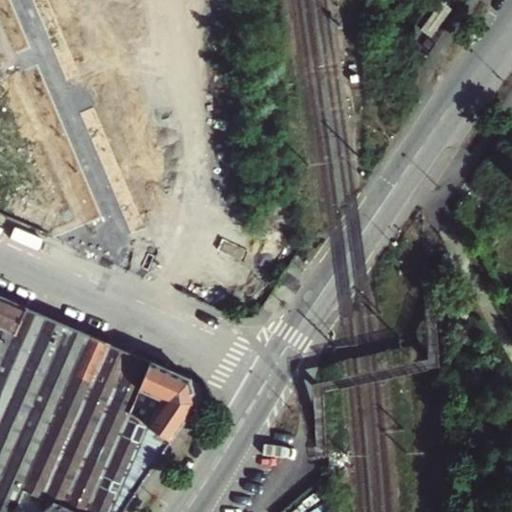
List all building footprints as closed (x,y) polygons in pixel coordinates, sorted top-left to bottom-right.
[(457,0),(442,0),(436,9),(446,16),(457,0)] [(407,63),(408,83),(415,83),(415,63),(407,63)] [(511,145),(488,180),(511,196),(511,145)] [(11,511),(22,488),(49,428),(72,374),(67,372),(72,359),(84,333),(44,315),(0,295),(0,511),(11,511)] [(72,374),(90,382),(108,343),(84,333),(72,359),(67,372),(72,374)] [(123,511),(171,441),(142,421),(129,412),(137,395),(128,390),(109,382),(123,350),(108,343),(90,382),(72,374),(49,428),(22,488),(54,503),(73,511),(123,511)] [(128,390),(137,395),(151,362),(123,350),(109,382),(128,390)] [(171,441),(197,404),(195,397),(190,379),(151,362),(137,395),(129,412),(142,421),(171,441)] [(73,511),(54,503),(44,511),(73,511)]
